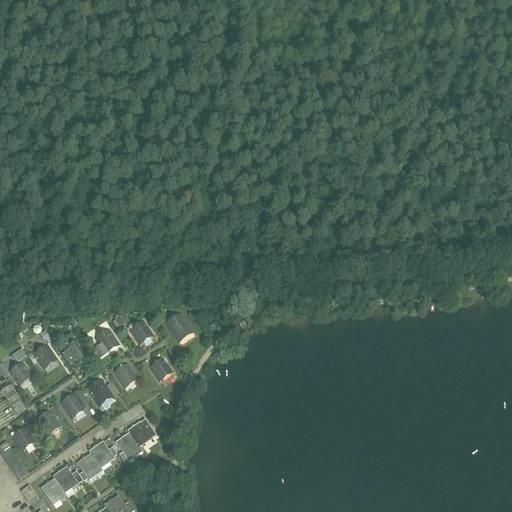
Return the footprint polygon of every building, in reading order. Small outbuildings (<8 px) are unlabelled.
[(195,333),(181,313),(180,314),(181,315),(168,325),(180,343),(195,333)] [(115,320),(121,328),(128,323),(122,315),(115,320)] [(145,321),(130,332),(141,346),(156,335),(145,321)] [(25,325),(9,327),(11,335),(26,333),(25,325)] [(36,327),(33,331),(36,335),(42,335),(44,331),(41,327),(36,327)] [(110,330),(97,339),(108,354),(121,345),(110,330)] [(79,340),(76,342),(73,337),(67,341),(70,346),(67,349),(69,352),(76,362),(78,365),(91,355),(80,339),(79,340)] [(48,346),(35,356),(45,371),(59,362),(48,346)] [(12,356),(17,364),(27,358),(21,349),(12,356)] [(76,362),(69,352),(64,355),(71,365),(76,362)] [(165,359),(150,369),(160,383),(175,373),(165,359)] [(25,364),(10,374),(20,388),(34,378),(25,364)] [(128,364),(115,373),(126,389),(139,380),(138,379),(128,364)] [(102,381),(89,389),(89,388),(89,389),(100,406),(114,398),(102,380),(102,381)] [(27,409),(11,386),(3,392),(18,415),(27,409)] [(75,394),(62,404),(73,420),(86,410),(75,394)] [(62,429),(51,412),(37,422),(49,438),(62,429)] [(143,423),(130,432),(132,435),(141,449),(154,440),(152,438),(143,423)] [(26,428),(12,438),(22,452),(37,443),(26,428)] [(141,449),(132,435),(118,445),(131,463),(144,453),(141,449)] [(104,443),(91,453),(92,455),(102,469),(116,460),(104,443)] [(92,455),(79,465),(91,482),(104,472),(102,469),(92,455)] [(29,476),(19,460),(10,466),(20,481),(29,476)] [(68,468),(54,478),(56,481),(66,495),(80,485),(68,468)] [(56,481),(42,491),(53,507),(68,497),(66,495),(56,481)] [(31,486),(22,493),(31,506),(40,499),(31,486)] [(129,511),(119,497),(106,506),(107,509),(109,511),(129,511)] [(40,500),(32,505),(35,509),(44,504),(41,499),(40,500)]
